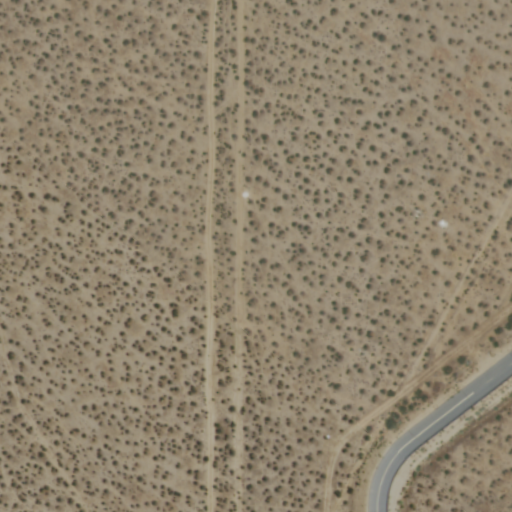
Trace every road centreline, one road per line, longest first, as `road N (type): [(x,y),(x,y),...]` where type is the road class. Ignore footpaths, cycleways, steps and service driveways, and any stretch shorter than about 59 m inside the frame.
road 1 (track): [(213,0),(210,511)]
road 2 (track): [(238,0),(239,511)]
road 3 (residential): [(511,364),(394,457),(377,511)]
